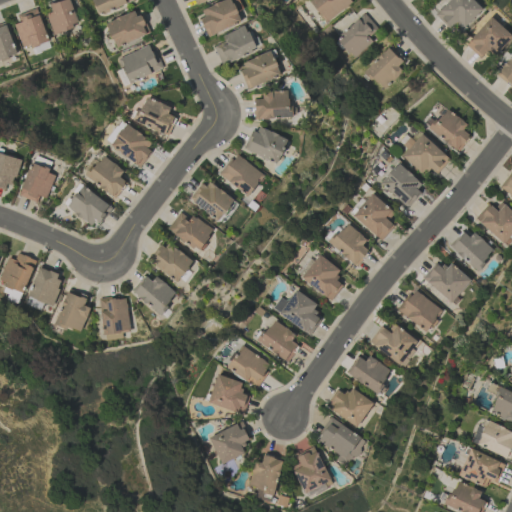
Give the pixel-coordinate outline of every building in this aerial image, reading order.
[(51,12),(47,13),(52,33),(78,27),(70,0),(63,0),(49,4),(51,12)] [(224,0),(198,10),(207,35),(241,23),(232,0),(224,0)] [(353,2),(351,0),(310,0),(308,2),(326,23),(353,2)] [(454,24),(461,31),(483,10),(472,0),(447,0),(449,1),(435,14),(449,29),(454,24)] [(13,24),(23,50),(48,40),(36,8),(17,15),(20,22),(13,24)] [(137,9),(105,23),(115,48),(148,34),(137,9)] [(372,41),(368,37),(378,28),(363,13),(335,39),(353,59),(372,41)] [(464,43),(480,59),(490,48),(495,53),(511,37),(492,17),(464,43)] [(0,60),(16,55),(5,23),(0,24),(0,60)] [(213,46),(222,65),(256,50),(245,25),(222,35),(224,41),(213,46)] [(162,69),(151,44),(119,58),(123,68),(116,71),(122,86),(162,69)] [(407,64),(390,46),(363,71),(380,89),(407,64)] [(281,75),(270,50),(238,65),(249,89),(281,75)] [(511,53),(496,76),(511,87),(511,86),(511,53)] [(289,91),(262,92),(262,99),(254,99),(255,119),(290,118),(289,91)] [(170,107),(145,96),(134,121),(166,135),(175,117),(167,114),(170,107)] [(429,129),(457,151),(469,136),(463,130),(467,125),(446,108),(429,129)] [(154,141),(123,124),(110,148),(140,165),(154,141)] [(244,149),(276,164),(288,140),(255,124),(244,149)] [(449,161),(423,133),(401,154),(421,175),(429,167),(435,174),(449,161)] [(0,188),(11,191),(18,158),(0,153),(0,188)] [(247,196),(263,175),(236,153),(219,174),(247,196)] [(85,176),(115,198),(126,182),(119,177),(124,171),(101,154),(85,176)] [(424,185),(396,163),(379,184),(407,206),(424,185)] [(55,172),(29,164),(19,196),(37,202),(39,196),(47,198),(55,172)] [(511,171),(499,187),(511,198),(511,171)] [(234,198),(203,179),(189,202),(219,221),(234,198)] [(97,227),(111,206),(80,186),(66,207),(97,227)] [(387,220),(394,213),(372,193),(352,216),(380,241),(394,226),(387,220)] [(488,203),(475,218),(503,244),(511,234),(511,211),(501,201),(493,209),(488,203)] [(167,227),(197,251),(213,231),(192,214),(189,219),(179,212),(167,227)] [(368,251),(362,245),(366,240),(346,222),(328,242),(355,266),(368,251)] [(474,231),(468,237),(463,231),(449,245),(474,271),(494,252),(474,231)] [(160,242),(148,264),(179,282),(192,259),(160,242)] [(6,257),(0,278),(0,283),(25,291),(34,258),(16,253),(14,259),(6,257)] [(330,301),(342,285),(334,279),(340,271),(319,254),(300,277),(330,301)] [(434,262),(421,280),(452,302),(470,278),(449,264),(445,269),(434,262)] [(37,268),(28,298),(54,305),(63,275),(37,268)] [(156,276),(151,282),(144,276),(131,289),(157,315),(176,295),(156,276)] [(424,332),(441,311),(414,289),(397,310),(424,332)] [(87,297),(66,290),(55,323),(81,332),(89,307),(84,306),(87,297)] [(308,336),(321,318),(312,311),(316,305),(296,290),(278,314),(308,336)] [(98,299),(102,335),(129,332),(125,296),(98,299)] [(297,345),(291,341),(295,333),(271,320),(258,344),(288,360),(297,345)] [(380,326),(368,341),(398,365),(416,342),(393,323),(387,331),(380,326)] [(257,386),(270,363),(239,345),(226,369),(257,386)] [(345,374),(377,393),(390,370),(368,356),(365,361),(356,356),(345,374)] [(249,396),(240,393),(243,383),(216,374),(207,403),(243,415),(249,396)] [(337,390),(326,406),(356,427),(373,403),(350,387),(345,395),(337,390)] [(511,422),(511,393),(499,387),(488,412),(511,422)] [(345,466),(352,455),(356,457),(366,440),(329,418),(315,441),(338,454),(335,460),(345,466)] [(475,445),(508,459),(511,449),(511,431),(486,420),(475,445)] [(246,453),(241,442),(249,439),(242,422),(208,436),(219,464),(246,453)] [(299,463),(291,467),(304,495),(331,482),(314,447),(296,456),(299,463)] [(504,463),(469,449),(458,476),(485,487),(488,479),(496,483),(504,463)] [(248,488),(275,493),(282,459),(262,456),(261,463),(253,461),(248,488)] [(444,505),(460,511),(480,511),(485,502),(478,498),(481,492),(455,480),(444,505)]
